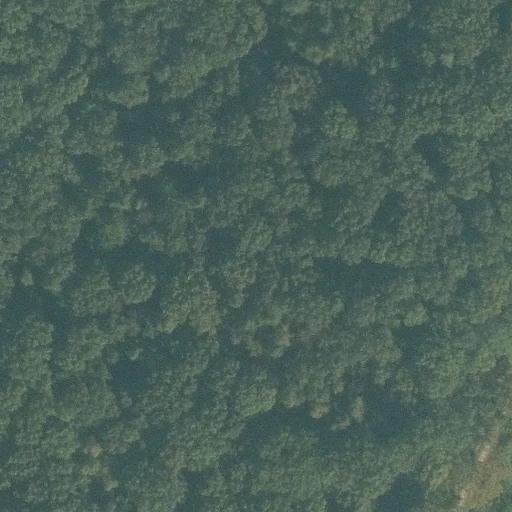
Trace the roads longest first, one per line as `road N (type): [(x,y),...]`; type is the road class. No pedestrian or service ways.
road 1 (track): [(461,511),(511,398)]
road 2 (track): [(51,0),(0,110)]
